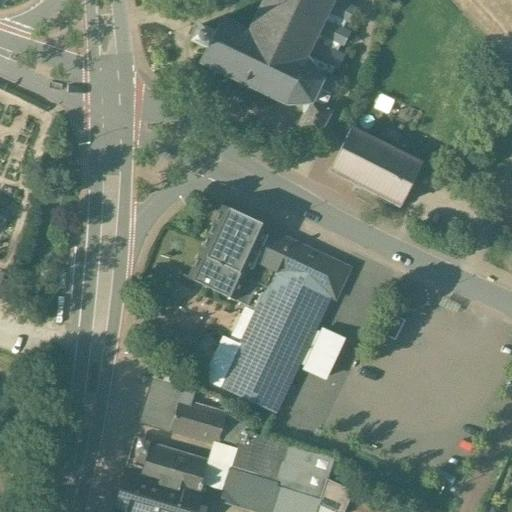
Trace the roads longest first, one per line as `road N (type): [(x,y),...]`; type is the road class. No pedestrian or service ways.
road 1 (tertiary): [(511,306),(252,179)]
road 2 (secondary): [(104,266),(89,401),(63,511)]
road 3 (secondary): [(104,266),(132,227),(180,186),(252,179)]
road 4 (secondary): [(109,101),(104,266)]
road 5 (tertiary): [(252,179),(109,101)]
